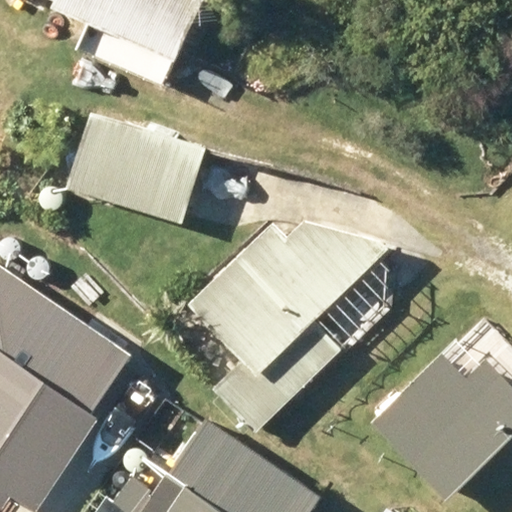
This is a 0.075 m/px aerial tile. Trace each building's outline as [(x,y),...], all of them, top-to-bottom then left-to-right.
[(198,0),(64,0),(106,18),(95,44),(166,75),(198,0)] [(89,107),(66,181),(181,217),(204,143),(89,107)] [(270,218),(188,301),(241,353),(211,383),(258,429),(345,341),(316,313),(386,242),(377,233),(304,217),(287,235),(270,218)] [(90,406),(123,356),(15,285),(0,307),(0,486),(2,483),(35,504),(97,411),(90,406)] [(452,333),(370,416),(448,493),(511,428),(511,379),(488,355),(481,362),(452,333)] [(304,511),(309,504),(223,449),(199,487),(165,466),(152,485),(129,470),(113,494),(98,485),(80,511),(304,511)]
